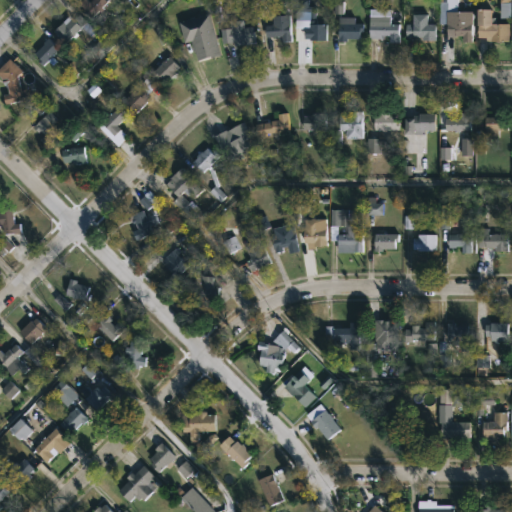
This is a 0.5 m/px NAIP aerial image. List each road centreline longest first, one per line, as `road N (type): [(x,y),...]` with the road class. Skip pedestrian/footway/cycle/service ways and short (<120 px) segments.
road 1 (residential): [(511,78),(266,79),(224,89),(0,303)]
road 2 (residential): [(511,287),(367,286),(268,302),(49,511)]
road 3 (residential): [(0,146),(292,446),(330,511)]
road 4 (residential): [(511,473),(313,473)]
